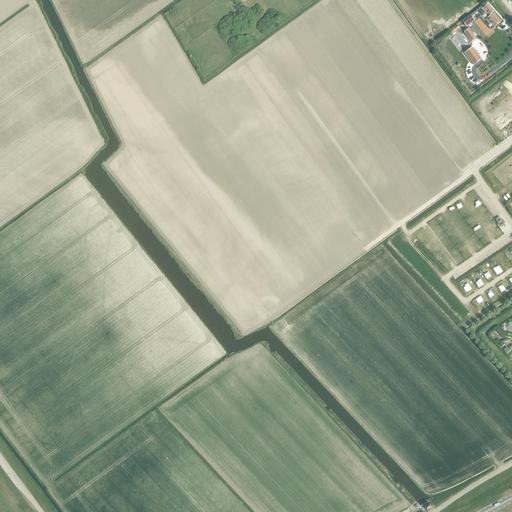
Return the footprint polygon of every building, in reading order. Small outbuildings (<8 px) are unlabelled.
[(482,6),(477,11),(479,13),(483,10),(488,16),(490,14),(491,15),(487,19),(491,23),(494,27),(500,22),(497,19),(492,14),(495,12),(488,4),(484,8),(482,6)] [(470,15),(462,20),(467,26),(475,20),(477,19),(473,13),(471,15),(470,15)] [(469,28),(464,32),(471,41),(476,37),(469,28)] [(482,60),(473,48),(465,54),(474,66),(482,60)] [(506,337),(499,329),(496,331),(503,339),(506,337)]
